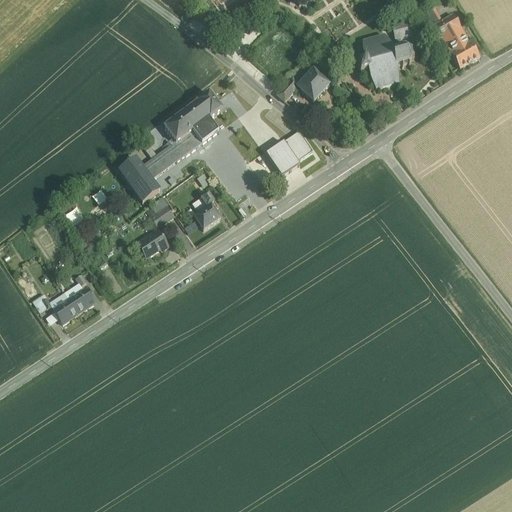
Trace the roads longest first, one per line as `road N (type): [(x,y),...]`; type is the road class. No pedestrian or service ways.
road 1 (tertiary): [(0,393),(346,164)]
road 2 (unclassified): [(141,0),(346,164)]
road 3 (unclassified): [(379,142),(511,315)]
road 4 (tertiary): [(379,142),(511,56)]
